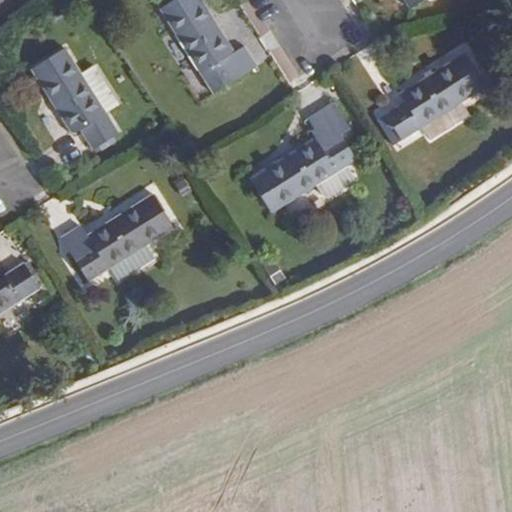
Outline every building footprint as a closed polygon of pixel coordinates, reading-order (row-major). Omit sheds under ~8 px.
[(202,0),(174,0),(160,9),(213,95),(258,67),(245,46),(235,52),(202,0)] [(403,0),(410,11),(427,0),(403,0)] [(67,49),(32,69),(72,136),(82,130),(94,150),(121,133),(67,49)] [(467,54),(400,95),(406,103),(387,115),(403,142),(489,88),(467,54)] [(313,140),(250,180),(272,215),(317,187),(323,197),(343,185),(336,175),(358,162),(341,134),(319,148),(313,140)] [(191,136),(183,141),(194,158),(202,152),(191,136)] [(153,195),(89,236),(83,228),(63,240),(90,283),(112,268),(148,245),(175,229),(153,195)] [(156,258),(148,245),(112,268),(120,281),(156,258)] [(0,268),(0,315),(41,290),(25,264),(6,277),(0,268)]
